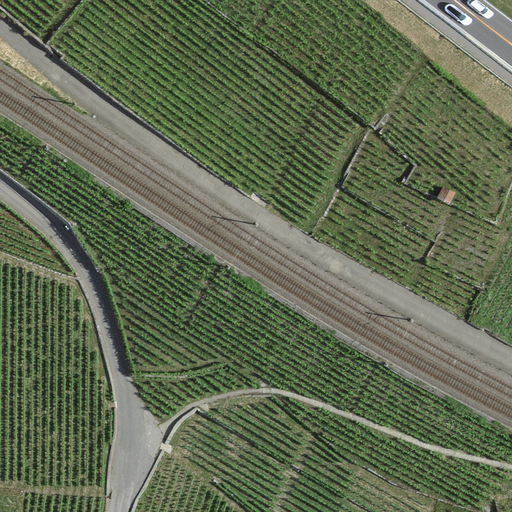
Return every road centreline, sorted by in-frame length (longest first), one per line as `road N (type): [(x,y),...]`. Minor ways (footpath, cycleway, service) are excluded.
road 1 (track): [(0,25),(58,76),(282,230),(511,359)]
road 2 (unclassified): [(118,511),(129,405),(98,293),(70,243),(0,185)]
